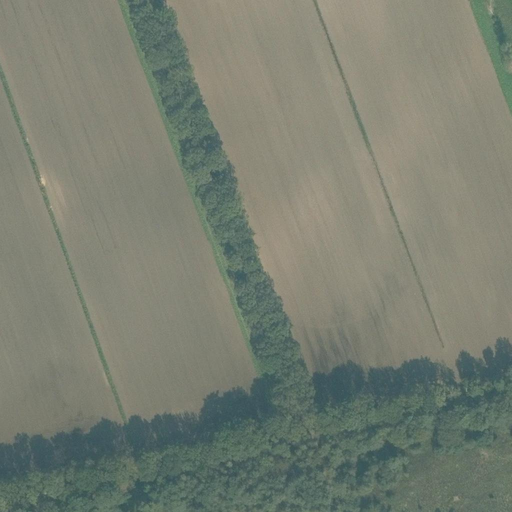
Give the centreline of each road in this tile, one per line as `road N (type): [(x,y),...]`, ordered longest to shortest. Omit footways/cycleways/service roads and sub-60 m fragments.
road 1 (track): [(335,511),(146,0)]
road 2 (track): [(511,394),(20,511)]
